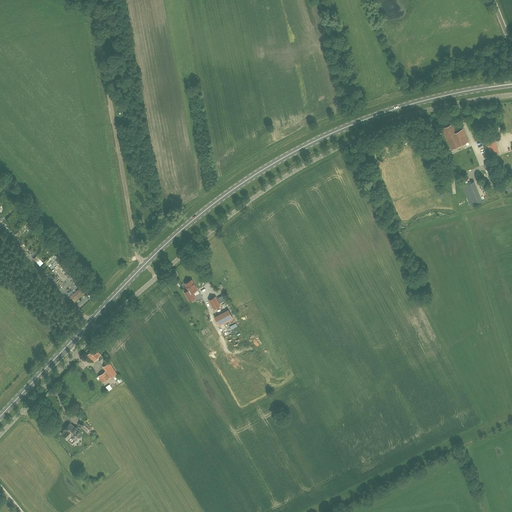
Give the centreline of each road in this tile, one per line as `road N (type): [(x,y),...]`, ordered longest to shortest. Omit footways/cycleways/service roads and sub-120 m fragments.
road 1 (unclassified): [(0,437),(156,276),(251,199),(394,121),(511,94)]
road 2 (secondary): [(0,413),(188,222),(251,175),(372,115),(511,84)]
